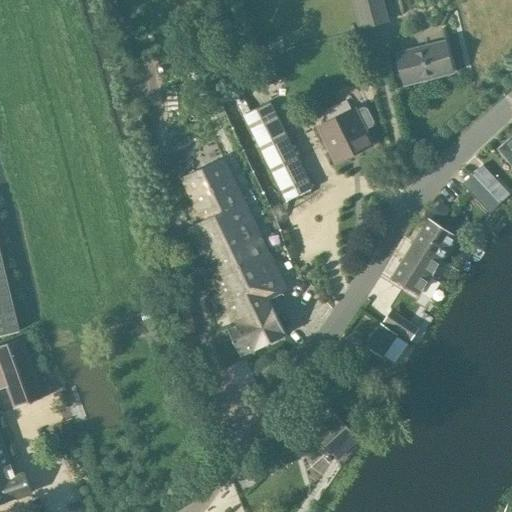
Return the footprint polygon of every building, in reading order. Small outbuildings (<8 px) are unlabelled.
[(353,0),(361,29),(390,21),(384,0),(353,0)] [(228,37),(223,25),(194,33),(198,46),(228,37)] [(446,41),(396,53),(404,84),(454,71),(446,41)] [(258,65),(261,71),(268,87),(284,77),(272,59),(262,62),(258,65)] [(314,187),(271,102),(244,116),(286,200),(314,187)] [(364,107),(357,111),(355,108),(318,127),(336,163),(374,144),(366,130),(373,126),(374,122),(368,109),(364,107)] [(511,136),(497,149),(511,166),(511,136)] [(185,177),(206,220),(188,228),(234,324),(227,327),(241,356),(256,349),(286,335),(273,307),(272,307),(268,300),(288,291),(223,158),(185,177)] [(496,179),(483,165),(473,174),(490,192),(498,185),(494,181),(496,179)] [(490,192),(473,174),(463,184),(481,203),(490,213),(501,203),(490,192)] [(432,216),(442,222),(450,209),(440,203),(432,216)] [(414,241),(442,259),(456,236),(428,219),(414,241)] [(421,294),(442,259),(414,241),(393,276),(421,294)] [(0,253),(0,335),(19,331),(0,253)] [(391,310),(384,321),(411,339),(418,329),(391,310)] [(367,346),(382,357),(397,335),(382,324),(367,346)] [(23,338),(0,345),(0,363),(15,406),(45,397),(23,338)] [(354,433),(340,418),(317,439),(330,454),(354,433)] [(15,474),(11,464),(0,431),(0,502),(30,492),(23,471),(15,474)]
